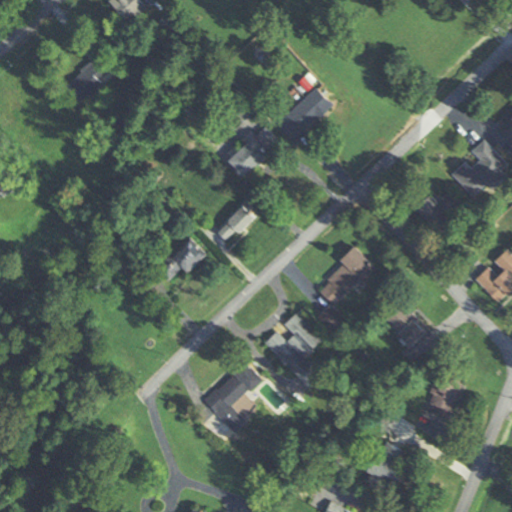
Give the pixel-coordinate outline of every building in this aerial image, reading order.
[(105,0),(104,1),(126,23),(144,6),(137,0),(105,0)] [(115,69),(97,52),(63,88),(81,104),(115,69)] [(329,103),(313,86),(275,123),(291,140),(329,103)] [(20,126),(37,142),(61,117),(45,101),(20,126)] [(511,112),(497,126),(511,142),(511,112)] [(255,128),(226,157),(242,174),(272,146),(255,128)] [(507,165),(483,138),(469,151),(478,160),(469,167),(464,161),(450,174),(471,197),(507,165)] [(412,207),(435,226),(455,201),(444,192),(436,201),(425,192),(412,207)] [(256,213),(243,200),(214,228),(226,241),(256,213)] [(157,267),(169,277),(179,266),(185,271),(201,253),(184,237),(157,267)] [(341,263),(315,290),(333,307),(371,267),(349,246),(336,259),(341,263)] [(511,288),(511,256),(505,249),(489,263),(490,263),(474,278),(497,303),(511,288)] [(382,319),(410,347),(427,330),(399,302),(382,319)] [(284,341),(274,331),(263,342),(302,381),(313,370),(302,359),(320,340),(293,313),(281,324),(291,334),(284,341)] [(259,379),(243,361),(204,396),(231,427),(239,419),(228,407),(259,379)] [(424,410),(445,419),(463,374),(442,365),(424,410)] [(401,451),(380,439),(363,470),(389,485),(399,467),(394,464),(401,451)] [(350,511),(328,501),(322,511),(350,511)]
